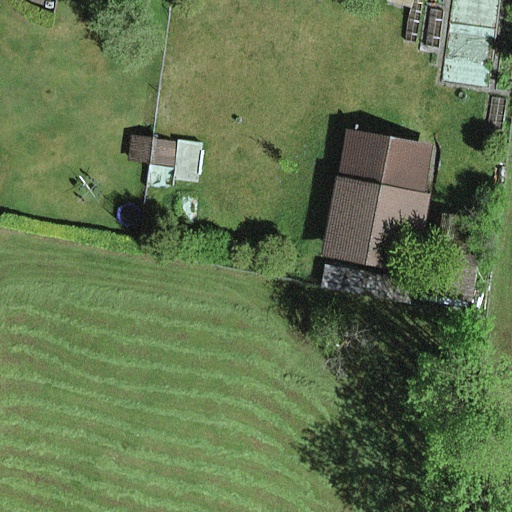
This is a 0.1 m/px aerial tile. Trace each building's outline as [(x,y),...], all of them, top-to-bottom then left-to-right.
[(134,143),(132,159),(174,165),(177,149),(134,143)] [(424,155),(354,143),(335,248),(405,260),(424,155)] [(465,223),(446,220),(443,240),(462,243),(465,223)] [(435,240),(426,296),(469,302),(477,247),(435,240)] [(415,281),(326,265),(322,288),(411,303),(415,281)]
